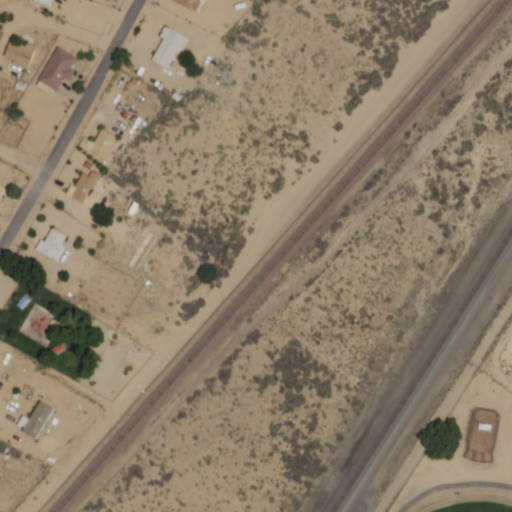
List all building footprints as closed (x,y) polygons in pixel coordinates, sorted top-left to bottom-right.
[(173,0),(196,12),(201,1),(198,0),(173,0)] [(152,60),(170,69),(185,35),(165,26),(160,35),(163,36),(152,60)] [(11,63),(27,69),(36,45),(26,42),(24,46),(9,41),(4,55),(13,59),(11,63)] [(77,56),(55,46),(38,85),(47,89),(48,87),(57,91),(63,78),(69,81),(74,70),(71,69),(77,56)] [(78,145),(106,160),(119,136),(101,127),(93,143),(83,137),(78,145)] [(65,194),(89,205),(96,189),(94,188),(99,175),(83,168),(76,186),(70,183),(65,194)] [(65,246),(62,244),(67,235),(52,227),(45,240),(40,238),(35,248),(58,260),(65,246)] [(14,306),(19,311),(28,301),(22,296),(14,306)] [(48,350),(52,357),(63,350),(59,343),(48,350)] [(38,402),(50,409),(32,440),(19,432),(21,430),(15,426),(21,416),(27,420),(38,402)] [(511,511),(511,499),(478,491),(442,499),(414,511),(511,511)]
